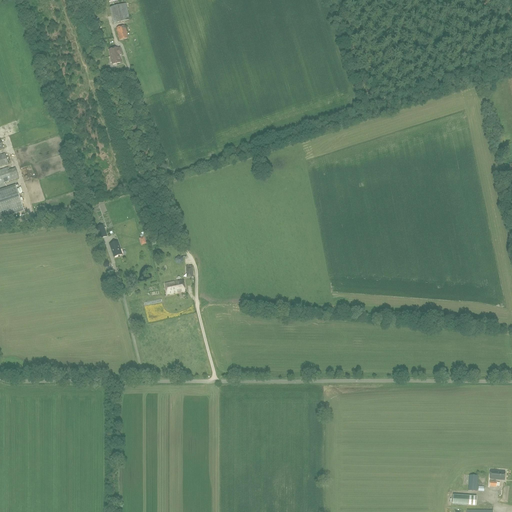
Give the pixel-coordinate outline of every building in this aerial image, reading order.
[(114,24),(130,20),(126,3),(110,7),(114,24)] [(119,41),(128,39),(125,26),(116,28),(119,41)] [(118,48),(109,51),(113,65),(121,63),(119,55),(122,55),(120,48),(118,49),(118,48)] [(0,155),(0,166),(8,164),(5,154),(0,155)] [(8,168),(0,170),(0,183),(19,178),(16,168),(9,171),(8,168)] [(0,218),(24,211),(15,186),(0,190),(0,218)] [(101,215),(99,205),(93,207),(98,226),(104,224),(102,219),(107,218),(106,213),(101,215)] [(100,239),(107,236),(103,225),(97,227),(100,239)] [(159,239),(149,244),(151,248),(161,243),(159,239)] [(118,242),(110,244),(114,257),(122,254),(118,242)] [(183,281),(165,284),(167,295),(185,291),(183,281)] [(494,480),(494,482),(490,481),(490,486),(496,487),(497,482),(496,482),(496,480),(504,481),(505,472),(491,471),(490,479),(494,480)] [(469,475),(468,491),(477,491),(478,476),(469,475)] [(476,497),(453,496),(453,504),(476,505),(476,497)]
